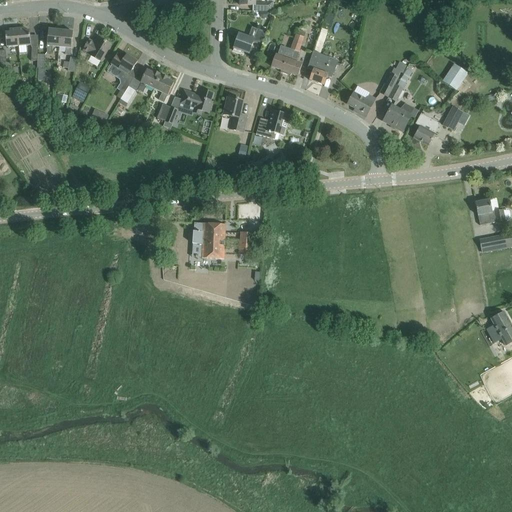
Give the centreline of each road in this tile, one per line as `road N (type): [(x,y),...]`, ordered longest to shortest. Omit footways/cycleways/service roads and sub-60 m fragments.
road 1 (tertiary): [(0,217),(378,179)]
road 2 (unclassified): [(378,179),(357,126),(215,70)]
road 3 (tertiary): [(378,179),(511,160)]
road 4 (unclassified): [(215,70),(164,53),(96,11)]
